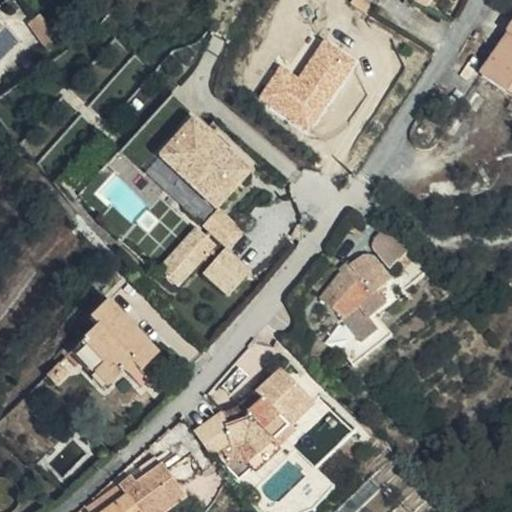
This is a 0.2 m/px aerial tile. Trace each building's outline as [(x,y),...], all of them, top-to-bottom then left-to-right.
[(353,0),(352,2),(371,14),(375,2),(371,0),(353,0)] [(40,42),(54,28),(34,14),(25,25),(40,42)] [(50,54),(68,41),(55,29),(54,28),(40,42),(50,54)] [(511,30),(511,32),(511,35),(486,73),(511,90),(511,30)] [(193,119),(159,157),(220,213),(254,175),(193,119)] [(198,227),(161,267),(181,285),(218,245),(198,227)] [(402,264),(417,245),(398,228),(381,245),(402,264)] [(425,252),(417,245),(402,264),(409,270),(425,252)] [(228,248),(206,273),(230,294),(253,270),(228,248)] [(356,326),(401,275),(379,257),(371,257),(360,262),(327,301),(356,326)] [(100,375),(113,387),(137,362),(143,366),(159,350),(109,300),(88,320),(97,330),(85,342),(108,367),(100,375)] [(108,392),(113,387),(100,375),(108,367),(85,342),(72,356),(108,392)] [(307,438),(333,415),(303,379),(267,410),(242,419),(228,393),(196,419),(255,489),(272,475),(312,443),(307,438)] [(90,511),(167,511),(188,498),(169,473),(139,492),(133,483),(90,511)]
